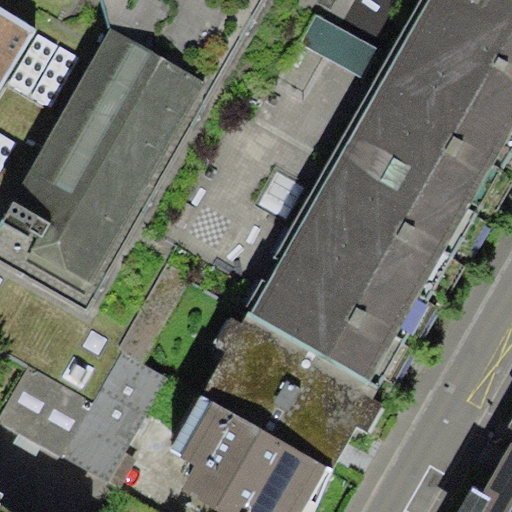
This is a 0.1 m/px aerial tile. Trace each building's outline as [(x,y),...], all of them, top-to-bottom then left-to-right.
[(511,0),(0,0),(0,21),(26,38),(0,82),(0,359),(24,373),(88,409),(117,358),(136,368),(182,287),(243,322),(373,396),(374,394),(380,397),(386,389),(396,387),(412,359),(405,354),(410,347),(421,344),(436,316),(429,312),(434,304),(444,302),(461,273),(453,269),(458,261),(469,259),(475,247),(485,231),(478,226),(483,218),(493,216),(509,188),(502,184),(508,175),(511,174),(511,0)] [(0,82),(26,38),(0,21),(0,82)] [(373,396),(243,322),(197,403),(212,412),(327,477),(339,456),(373,396)] [(58,462),(101,487),(161,383),(136,368),(117,358),(88,409),(58,462)] [(0,415),(0,430),(57,463),(58,462),(88,409),(24,373),(0,415)] [(306,511),(327,477),(212,412),(182,464),(198,473),(183,499),(205,511),(306,511)] [(495,486),(481,509),(471,503),(465,511),(511,511),(511,457),(495,486)]
